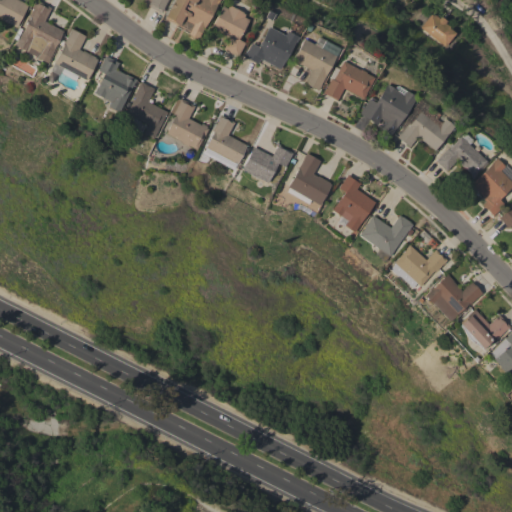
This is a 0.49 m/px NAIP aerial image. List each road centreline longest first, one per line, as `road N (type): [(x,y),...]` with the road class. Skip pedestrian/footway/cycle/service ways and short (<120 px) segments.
road 1 (residential): [(87,0),(189,70),(363,152),(423,194),(511,286)]
road 2 (primary): [(413,511),(0,307)]
road 3 (primary): [(0,338),(346,511)]
